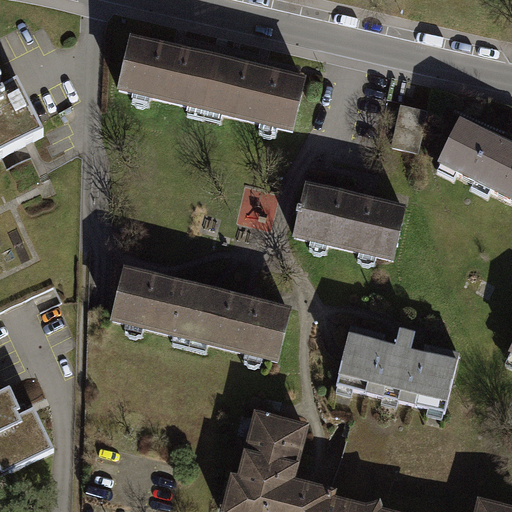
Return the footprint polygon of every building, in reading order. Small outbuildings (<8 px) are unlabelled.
[(225,68),(133,47),(120,100),(213,122),(225,68)] [(225,68),(213,122),(297,140),(309,86),(225,68)] [(0,88),(0,164),(44,144),(17,88),(3,95),(0,88)] [(429,116),(402,110),(393,152),(420,158),(429,116)] [(511,145),(459,121),(438,165),(511,199),(511,145)] [(303,193),(292,246),(392,267),(403,213),(303,193)] [(209,299),(126,279),(113,332),(196,353),(209,299)] [(209,299),(196,353),(280,373),(293,320),(209,299)] [(404,346),(350,333),(337,385),(446,411),(459,359),(404,346)] [(0,430),(20,421),(17,415),(15,410),(18,408),(8,386),(0,389),(0,430)] [(0,467),(2,472),(51,450),(32,408),(17,415),(20,421),(0,430),(0,467)] [(307,430),(256,417),(232,511),(332,511),(336,496),(338,492),(294,481),(307,430)] [(398,511),(336,496),(332,511),(398,511)] [(479,511),(511,511),(511,507),(482,501),(479,511)]
